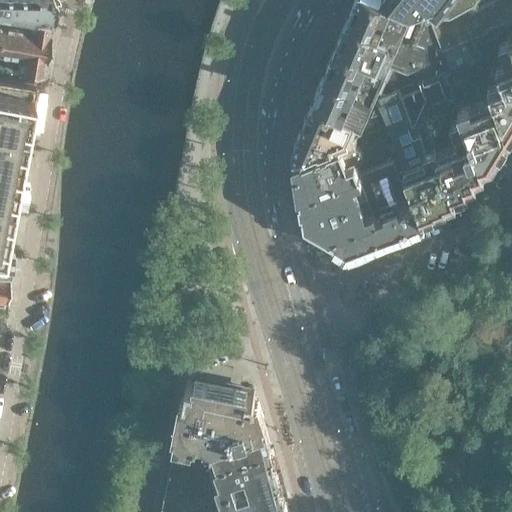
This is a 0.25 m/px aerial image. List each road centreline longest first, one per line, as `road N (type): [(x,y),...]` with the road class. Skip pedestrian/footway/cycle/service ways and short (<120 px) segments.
road 1 (residential): [(0,449),(70,0)]
road 2 (secondary): [(256,0),(236,54),(225,130),(242,249),(263,319)]
road 3 (secondary): [(299,302),(274,226),(266,143),(286,52),(313,0)]
road 4 (residential): [(139,511),(167,364),(249,325)]
road 5 (residential): [(511,185),(499,204),(317,293)]
road 6 (secondary): [(363,511),(299,302)]
road 7 (secondary): [(263,319),(322,511)]
